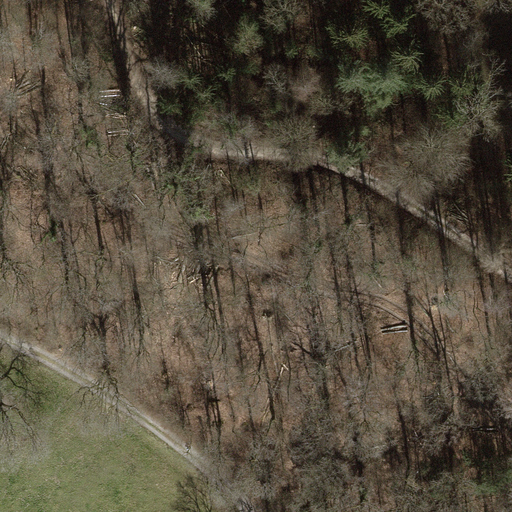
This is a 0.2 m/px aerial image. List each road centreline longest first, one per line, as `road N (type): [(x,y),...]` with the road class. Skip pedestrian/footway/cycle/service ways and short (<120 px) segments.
road 1 (track): [(511,275),(345,166),(181,138),(134,78),(108,0)]
road 2 (track): [(249,508),(186,448),(100,388),(0,335)]
